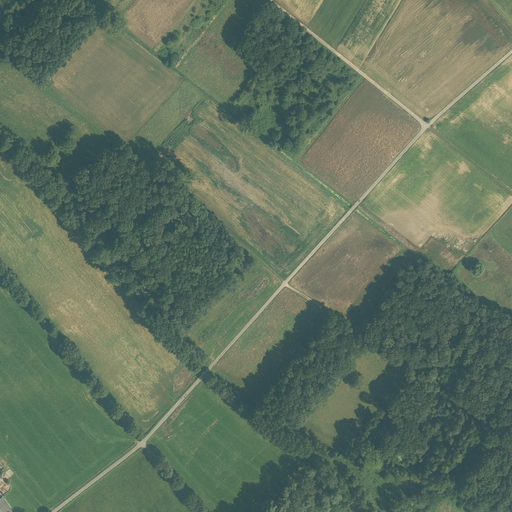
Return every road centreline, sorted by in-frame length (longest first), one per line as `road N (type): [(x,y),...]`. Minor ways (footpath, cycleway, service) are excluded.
road 1 (track): [(511,51),(426,126),(141,443),(54,511)]
road 2 (track): [(511,426),(284,283),(0,41)]
road 3 (track): [(201,377),(0,146)]
road 4 (track): [(141,443),(0,272)]
road 5 (track): [(370,511),(202,377)]
road 6 (track): [(268,0),(426,126)]
road 7 (track): [(406,511),(480,411)]
